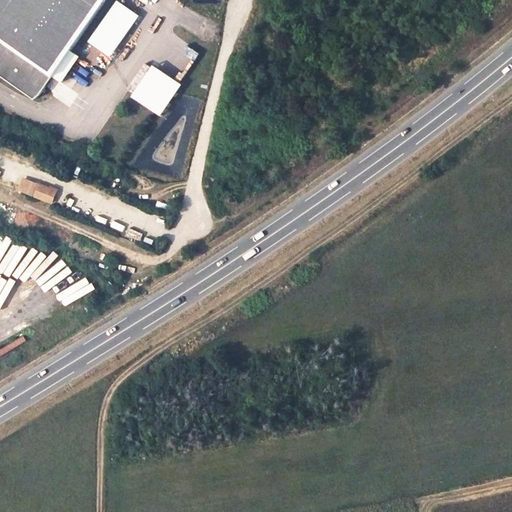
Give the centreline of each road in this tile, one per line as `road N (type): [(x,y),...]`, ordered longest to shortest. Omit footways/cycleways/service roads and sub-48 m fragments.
road 1 (trunk): [(0,405),(275,232),(511,57)]
road 2 (track): [(511,100),(275,278),(126,375),(103,411),(100,511)]
road 3 (unclassified): [(240,0),(192,187),(194,218)]
